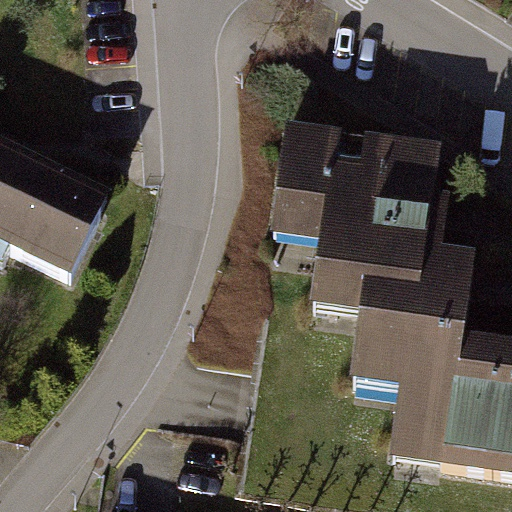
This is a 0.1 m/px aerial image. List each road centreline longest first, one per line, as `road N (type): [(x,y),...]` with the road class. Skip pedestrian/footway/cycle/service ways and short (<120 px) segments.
road 1 (residential): [(16,511),(111,391),(175,255),(191,144),(188,0)]
road 2 (residential): [(361,0),(511,90)]
